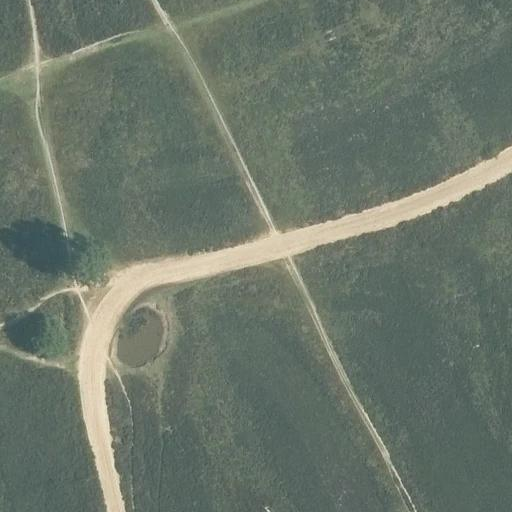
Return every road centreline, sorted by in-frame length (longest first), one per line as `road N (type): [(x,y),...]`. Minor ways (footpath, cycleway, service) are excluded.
road 1 (track): [(156,0),(415,511)]
road 2 (track): [(511,155),(380,218),(130,288),(98,308)]
road 3 (track): [(98,308),(92,351),(117,511)]
